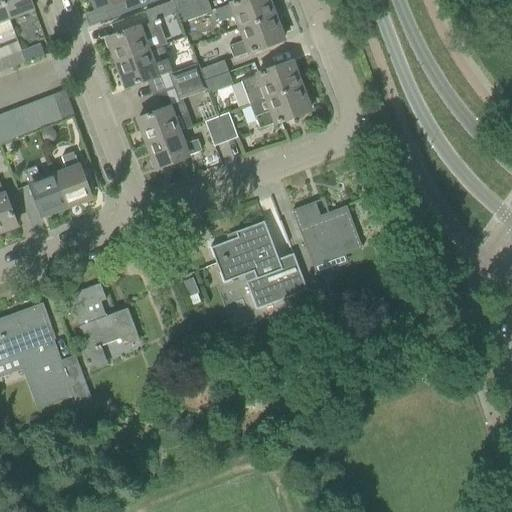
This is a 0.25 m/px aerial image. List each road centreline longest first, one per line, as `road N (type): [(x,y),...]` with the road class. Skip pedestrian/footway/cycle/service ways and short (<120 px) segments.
road 1 (tertiary): [(372,0),(421,113),(477,193),(511,221)]
road 2 (unclassified): [(140,222),(338,152),(352,126)]
road 3 (residential): [(140,222),(53,0)]
road 4 (tertiary): [(511,168),(444,100),(395,0)]
road 5 (unclassified): [(0,274),(140,222)]
road 6 (residential): [(352,126),(308,0)]
